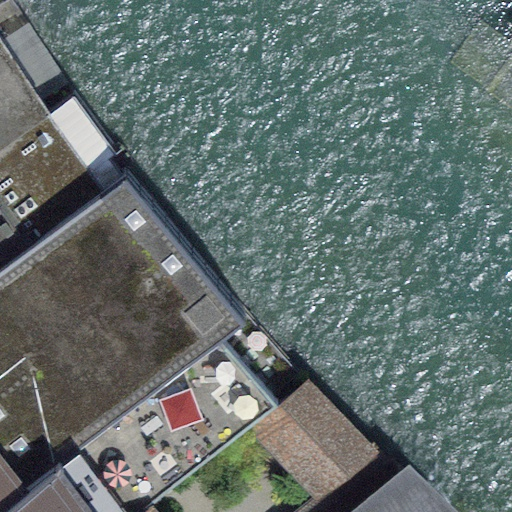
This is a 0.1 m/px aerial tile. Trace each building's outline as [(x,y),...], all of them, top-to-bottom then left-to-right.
[(0,33),(0,141),(49,106),(0,33)] [(103,180),(49,106),(0,141),(0,256),(99,183),(103,180)] [(214,319),(99,183),(0,256),(0,493),(176,360),(214,319)] [(176,360),(0,493),(0,511),(126,511),(146,498),(278,394),(214,319),(176,360)] [(258,416),(322,481),(369,443),(307,378),(258,416)] [(237,432),(219,447),(247,481),(265,466),(237,432)] [(356,474),(309,511),(364,511),(378,501),(356,474)] [(364,511),(438,511),(405,479),(401,484),(378,501),(364,511)] [(157,511),(146,498),(126,511),(157,511)]
